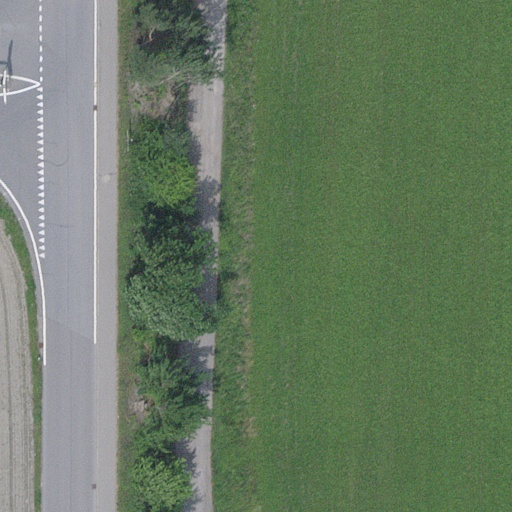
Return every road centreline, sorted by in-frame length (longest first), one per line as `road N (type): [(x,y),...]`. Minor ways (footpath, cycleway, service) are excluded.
road 1 (track): [(206,0),(211,511)]
road 2 (tertiary): [(70,84),(80,511)]
